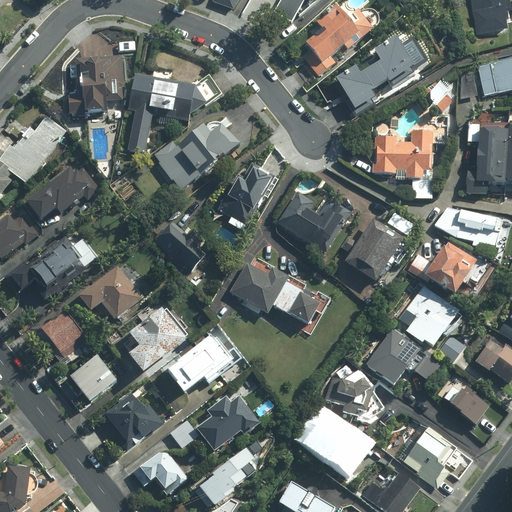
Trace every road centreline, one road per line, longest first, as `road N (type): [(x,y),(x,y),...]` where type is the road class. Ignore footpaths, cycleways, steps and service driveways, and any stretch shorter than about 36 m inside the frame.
road 1 (residential): [(313,137),(231,46),(117,2),(75,9),(0,92)]
road 2 (residential): [(0,359),(121,511)]
